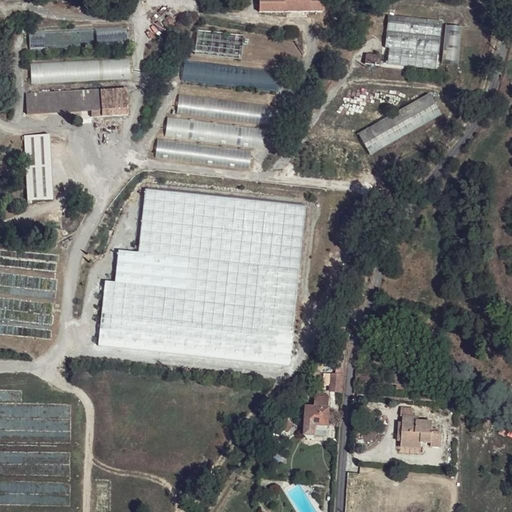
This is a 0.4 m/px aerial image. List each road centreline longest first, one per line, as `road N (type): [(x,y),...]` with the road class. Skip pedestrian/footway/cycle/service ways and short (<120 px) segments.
road 1 (residential): [(341,511),(352,353),(387,236),(481,115),(511,11)]
road 2 (unknown): [(83,511),(84,404),(39,366)]
